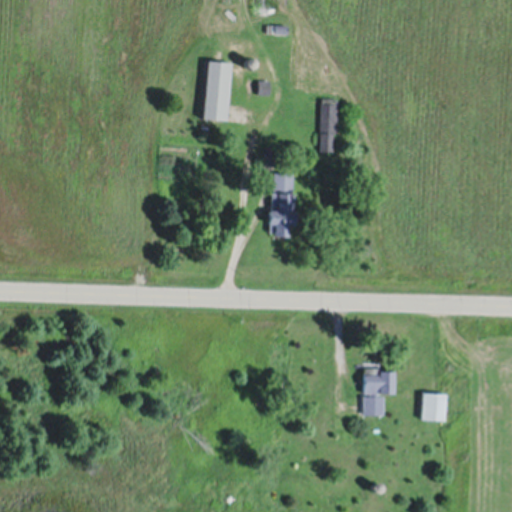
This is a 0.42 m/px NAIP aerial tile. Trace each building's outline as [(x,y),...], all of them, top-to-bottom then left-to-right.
[(285,21),(285,24),(287,24),(287,32),(266,31),(266,23),(279,23),(279,20),(285,21)] [(250,55),(251,55),(252,56),(253,56),(253,57),(254,57),(254,58),(255,59),(255,60),(255,61),(254,62),(254,63),(253,64),(252,65),(251,65),(250,65),(249,65),(248,65),(247,65),(246,64),(246,63),(245,63),(245,62),(244,61),(244,60),(244,59),(245,58),(245,57),(246,57),(246,56),(247,56),(248,55),(249,55),(250,55)] [(231,60),(226,118),(203,116),(208,58),(231,60)] [(270,79),(269,93),(258,93),(259,79),(270,79)] [(338,99),(337,133),(333,133),(332,151),(321,151),(322,103),(322,97),(335,97),(335,99),(338,99)] [(275,150),(274,162),(265,162),(265,150),(275,150)] [(293,171),(292,192),(294,192),(294,208),(299,208),(299,214),(293,214),(293,224),(287,223),(286,236),(274,236),(275,230),(268,229),(269,210),(271,210),(272,190),(273,190),(274,170),(293,171)] [(380,365),(380,371),(395,371),(395,392),(384,392),(384,411),(365,411),(364,366),(380,365)] [(446,392),(445,417),(422,416),(423,390),(446,392)] [(376,480),(377,480),(378,481),(379,481),(380,482),(380,483),(381,483),(381,484),(381,485),(381,486),(381,487),(380,488),(379,489),(378,490),(377,490),(376,490),(375,490),(374,489),(373,489),(373,488),(372,488),(372,487),(371,486),(371,485),(371,484),(372,484),(372,483),(372,482),(373,481),(374,481),(375,481),(375,480),(376,480)]
